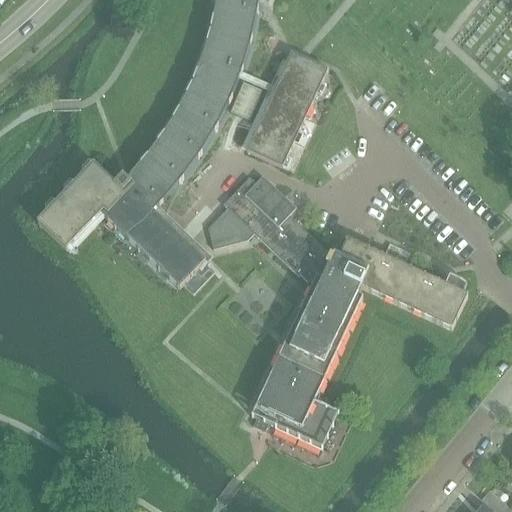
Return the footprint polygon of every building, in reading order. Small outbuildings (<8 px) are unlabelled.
[(105,222),(139,254),(168,281),(180,293),(183,289),(193,299),(215,276),(204,266),(203,266),(193,256),(195,255),(185,245),(183,247),(173,237),(174,235),(164,226),(163,228),(152,218),(161,208),(166,210),(174,193),(186,178),(206,151),(222,122),(236,91),(247,59),(255,26),(259,3),(259,0),(219,0),(219,4),(217,4),(214,20),(216,21),(213,32),(212,31),(211,35),(213,35),(209,46),(207,46),(203,60),(198,74),(199,74),(195,85),(194,84),(192,88),(194,88),(189,99),(187,98),(180,113),(181,113),(175,123),(174,122),(165,136),(166,137),(160,147),(158,145),(148,159),(150,160),(142,169),(141,167),(131,179),(133,182),(131,185),(123,178),(114,187),(94,166),(37,226),(71,258),(105,222)] [(292,56),(246,154),(283,171),(329,73),(292,56)] [(244,86),(232,115),(251,123),(263,94),(244,86)] [(224,209),(228,212),(208,233),(214,253),(247,244),(254,237),(299,280),(301,279),(308,286),(310,283),(315,286),(317,281),(358,299),(361,291),(452,334),(468,299),(463,297),(467,287),(450,279),(446,289),(358,248),(357,250),(345,244),(338,252),(336,250),(330,257),(294,223),(293,225),(288,221),(297,212),(263,180),(257,187),(250,181),(224,209)] [(255,279),(249,286),(257,295),(264,288),(255,279)] [(363,302),(358,299),(317,281),(315,286),(290,339),(295,341),(290,352),(285,350),(252,420),(257,422),(253,429),(265,435),(269,427),(320,451),(340,409),(318,399),(363,302)] [(344,411),(339,428),(354,432),(359,415),(344,411)] [(482,502),(492,511),(509,511),(504,507),(490,494),(482,502)]
